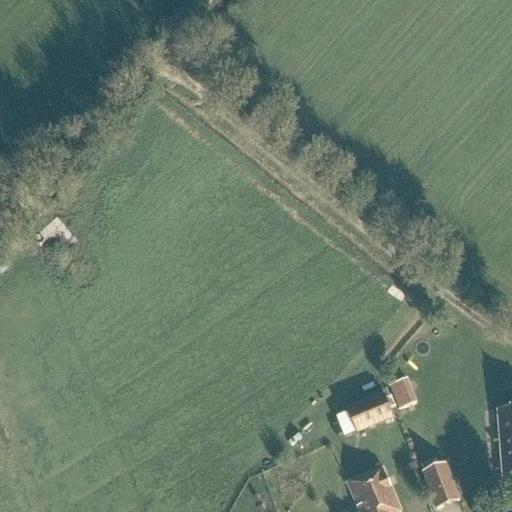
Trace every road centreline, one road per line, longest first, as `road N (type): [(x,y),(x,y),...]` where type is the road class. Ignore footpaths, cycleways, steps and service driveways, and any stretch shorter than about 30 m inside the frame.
road 1 (track): [(511,341),(443,295),(162,59)]
road 2 (track): [(222,0),(0,218)]
